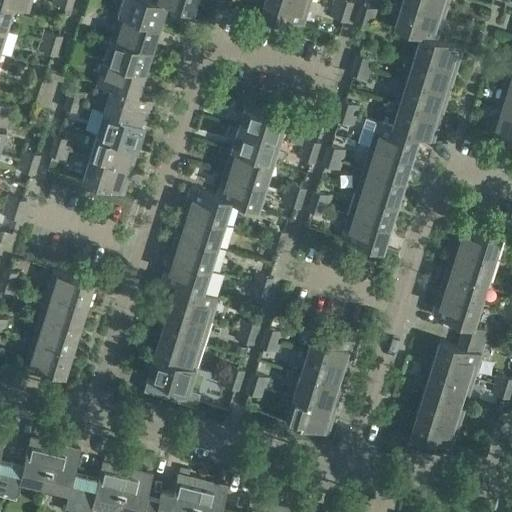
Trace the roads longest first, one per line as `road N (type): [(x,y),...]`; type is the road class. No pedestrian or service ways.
road 1 (residential): [(147,246),(212,43),(341,79)]
road 2 (residential): [(350,476),(92,413)]
road 3 (residential): [(402,298),(447,160),(511,181)]
road 4 (residential): [(350,476),(402,298)]
road 5 (residential): [(92,413),(147,246)]
road 6 (residential): [(511,473),(350,476)]
road 7 (residential): [(147,246),(28,211)]
road 8 (residential): [(402,298),(283,263)]
